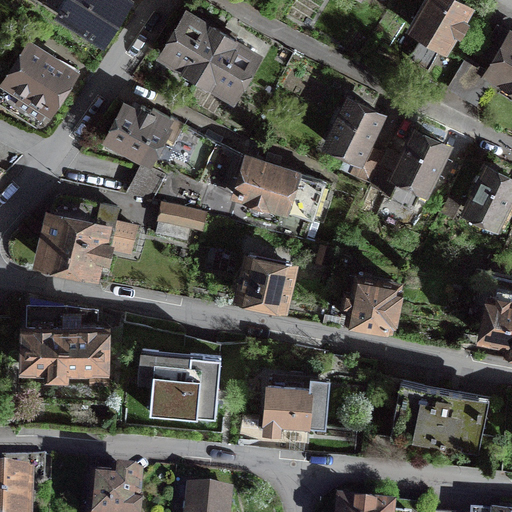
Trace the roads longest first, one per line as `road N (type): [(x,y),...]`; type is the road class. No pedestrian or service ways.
road 1 (residential): [(511,374),(0,275)]
road 2 (residential): [(511,146),(221,0)]
road 3 (residential): [(300,466),(0,443)]
road 4 (residential): [(300,466),(511,486)]
road 5 (residential): [(52,155),(159,0)]
